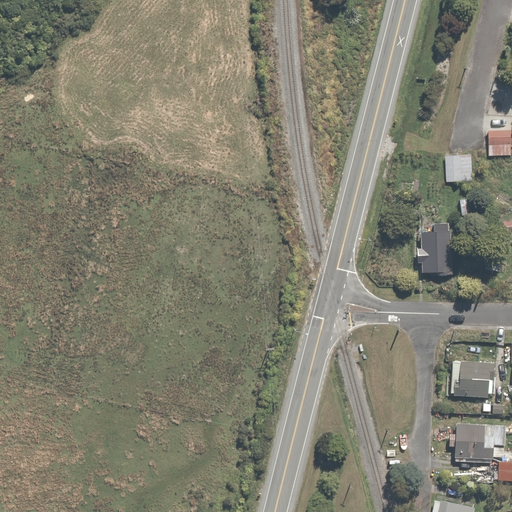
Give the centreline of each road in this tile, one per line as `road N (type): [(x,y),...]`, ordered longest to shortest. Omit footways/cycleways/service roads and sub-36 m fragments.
road 1 (primary): [(333,293),(407,0)]
road 2 (primary): [(278,511),(333,293)]
road 3 (residential): [(420,501),(428,314)]
road 4 (residential): [(476,125),(503,0)]
